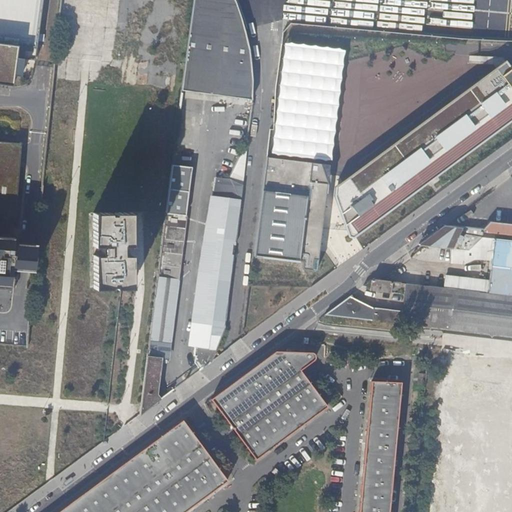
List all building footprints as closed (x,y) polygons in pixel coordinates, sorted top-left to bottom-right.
[(0,0),(0,83),(14,85),(17,57),(35,59),(42,0),(0,0)] [(195,0),(187,90),(254,96),(256,76),(254,64),(253,74),(238,0),(195,0)] [(335,165),(333,175),(336,175),(338,159),(350,47),(290,40),(275,158),(335,165)] [(349,229),(355,236),(359,237),(511,122),(511,58),(342,184),(340,194),(349,229)] [(0,286),(12,287),(23,142),(0,140),(0,286)] [(235,177),(244,178),(248,151),(240,150),(235,177)] [(309,267),(317,268),(318,256),(324,257),(325,244),(327,228),(333,175),(335,165),(275,158),(266,157),(255,255),(306,261),(306,258),(309,258),(309,267)] [(195,167),(173,164),(167,212),(150,342),(171,345),(195,167)] [(225,329),(242,202),(216,198),(201,271),(189,346),(195,347),(197,347),(217,350),(225,329)] [(133,244),(132,210),(116,210),(116,212),(111,212),(111,210),(95,211),(95,244),(101,244),(102,253),(95,253),(95,286),(112,286),(112,284),(117,284),(117,286),(128,286),(133,286),(133,253),(126,253),(126,248),(126,244),(133,244)] [(511,224),(491,222),(485,230),(511,232),(511,224)] [(446,225),(420,245),(453,249),(456,243),(461,245),(462,243),(464,244),(467,238),(460,235),(463,227),(446,225)] [(511,240),(497,239),(490,294),(511,296),(511,240)] [(401,283),(373,279),(363,287),(370,290),(392,293),(393,286),(400,287),(401,283)] [(456,290),(407,284),(407,294),(455,300),(456,290)] [(455,300),(453,318),(451,330),(511,337),(511,296),(490,294),(456,290),(455,300)] [(375,308),(351,296),(325,315),(451,330),(453,318),(404,311),(375,308)] [(169,360),(171,345),(150,342),(150,347),(149,353),(157,354),(164,355),(163,359),(169,360)] [(212,361),(217,350),(197,347),(195,347),(194,356),(196,357),(195,362),(201,370),(212,361)] [(278,350),(213,398),(231,422),(303,369),(316,359),(317,357),(317,355),(317,354),(315,353),(278,350)] [(149,353),(141,414),(161,399),(158,396),(163,359),(164,355),(157,354),(149,353)] [(511,511),(511,361),(485,361),(483,421),(442,420),(439,511),(511,511)] [(303,369),(231,422),(240,434),(312,381),(303,369)] [(168,394),(185,381),(180,374),(167,384),(166,391),(168,394)] [(372,380),(360,511),(390,511),(402,383),(372,380)] [(312,381),(240,434),(258,458),(330,405),(312,381)] [(185,419),(59,511),(110,511),(203,443),(185,419)] [(203,443),(110,511),(135,511),(212,455),(203,443)] [(212,455),(135,511),(185,511),(230,479),(212,455)]
